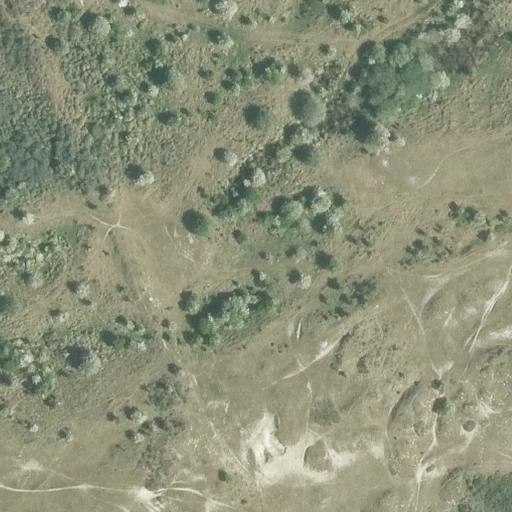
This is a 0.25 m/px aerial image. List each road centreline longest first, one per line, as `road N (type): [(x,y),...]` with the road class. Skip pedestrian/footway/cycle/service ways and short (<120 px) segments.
road 1 (track): [(0,12),(57,173),(134,243),(179,319),(195,390),(248,511)]
road 2 (track): [(240,500),(440,293),(511,249)]
